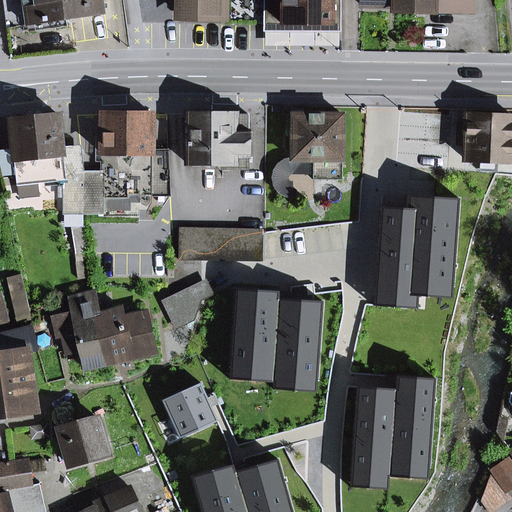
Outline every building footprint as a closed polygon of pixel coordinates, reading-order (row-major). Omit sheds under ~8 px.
[(3,0),(8,28),(27,25),(67,19),(105,14),(103,0),(3,0)] [(180,0),(180,17),(223,17),(222,0),(180,0)] [(264,0),(264,32),(341,32),(340,0),(264,0)] [(396,0),(396,7),(433,8),(432,13),(471,14),(471,0),(396,0)] [(28,33),(68,27),(67,19),(27,25),(28,33)] [(64,214),(84,214),(84,180),(81,153),(63,155),(59,115),(42,117),(41,113),(38,110),(31,111),(28,114),(29,119),(11,121),(18,185),(65,180),(64,214)] [(187,164),(249,164),(249,115),(216,115),(216,112),(208,112),(208,115),(188,114),(187,164)] [(103,214),(103,194),(171,194),(169,153),(153,153),(153,114),(102,114),(102,171),(112,171),(112,180),(102,180),(84,180),(84,214),(103,214)] [(313,173),(313,180),(343,180),(343,115),(293,115),(293,137),(287,137),(287,150),(293,150),(293,160),(313,160),(313,173)] [(465,160),(511,161),(511,117),(467,116),(467,125),(466,145),(465,160)] [(467,125),(458,124),(457,144),(466,145),(467,125)] [(286,196),(294,197),(293,174),(313,173),(313,160),(293,160),(286,160),(276,169),(274,181),(279,191),(286,196)] [(102,180),(112,180),(112,171),(102,171),(102,180)] [(463,194),(403,191),(404,204),(376,202),(369,312),(422,314),(424,302),(457,304),(463,194)] [(180,230),(179,260),(262,262),(263,232),(180,230)] [(85,231),(75,232),(78,257),(88,256),(85,231)] [(31,321),(31,313),(21,275),(8,279),(18,323),(31,321)] [(284,288),(231,284),(225,384),(272,388),(271,394),(321,398),(328,299),(283,294),(284,288)] [(177,295),(188,321),(209,312),(198,286),(177,295)] [(83,357),(85,369),(104,365),(93,316),(101,314),(96,293),(70,299),(72,308),(74,313),(54,318),(58,336),(62,335),(66,354),(81,351),(83,357)] [(60,307),(61,310),(71,308),(69,300),(59,303),(60,307)] [(54,318),(74,313),(72,308),(71,308),(61,310),(60,307),(51,309),(54,318)] [(125,319),(123,309),(101,314),(93,316),(104,365),(154,354),(145,315),(125,319)] [(191,320),(202,348),(222,340),(211,313),(191,320)] [(38,351),(32,328),(0,336),(0,415),(36,410),(28,354),(38,351)] [(68,360),(83,357),(81,351),(66,354),(68,360)] [(392,386),(352,383),(345,493),(393,497),(393,483),(434,485),(439,376),(392,372),(392,386)] [(201,385),(165,401),(180,438),(217,421),(201,385)] [(98,419),(59,430),(70,466),(89,461),(109,455),(98,419)] [(500,423),(499,432),(504,440),(507,425),(500,423)] [(30,429),(32,440),(49,437),(48,425),(30,427),(30,429)] [(236,461),(186,474),(196,511),(298,511),(281,455),(238,468),(236,461)] [(511,464),(508,459),(507,460),(505,457),(491,467),(493,473),(482,501),(489,511),(492,511),(511,500),(506,492),(511,488),(511,464)] [(45,459),(28,462),(30,474),(46,472),(45,459)] [(0,463),(0,492),(32,488),(30,474),(28,462),(27,460),(0,463)] [(44,511),(39,486),(32,488),(9,494),(12,511),(44,511)] [(142,511),(130,488),(96,502),(98,506),(100,511),(99,511),(142,511)] [(0,496),(0,511),(12,511),(9,494),(0,496)]
